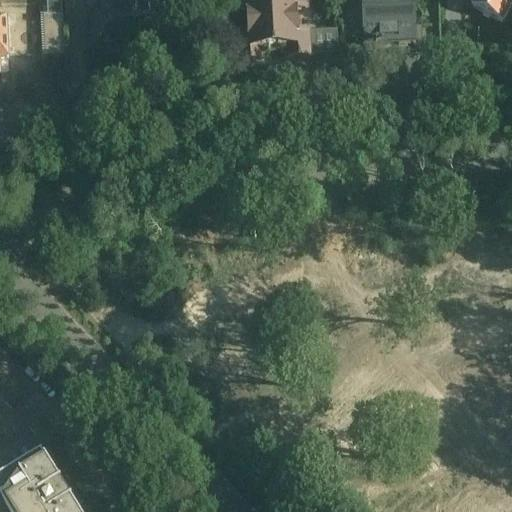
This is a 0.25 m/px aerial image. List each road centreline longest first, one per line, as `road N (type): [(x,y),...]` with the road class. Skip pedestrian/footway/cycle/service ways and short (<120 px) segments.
road 1 (residential): [(311,163),(330,242),(367,301),(443,400),(511,469)]
road 2 (residential): [(238,511),(0,258)]
road 3 (residential): [(0,255),(61,194),(125,172),(311,163)]
road 4 (residential): [(311,163),(511,154)]
road 5 (residential): [(117,511),(36,393),(0,363)]
